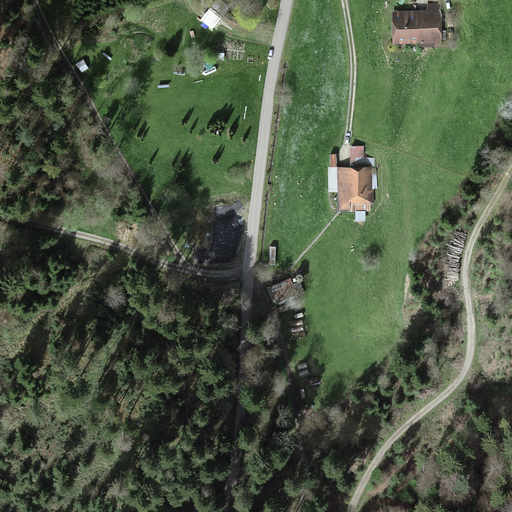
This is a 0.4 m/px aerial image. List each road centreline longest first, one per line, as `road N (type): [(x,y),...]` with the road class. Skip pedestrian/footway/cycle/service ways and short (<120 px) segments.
road 1 (unclassified): [(226,511),(284,0)]
road 2 (track): [(348,511),(388,441),(466,367),(469,247),(511,166)]
road 3 (track): [(37,0),(188,269)]
road 4 (track): [(0,210),(165,264),(251,265)]
road 5 (track): [(249,285),(289,370),(305,511)]
road 6 (track): [(342,150),(350,67),(340,0)]
